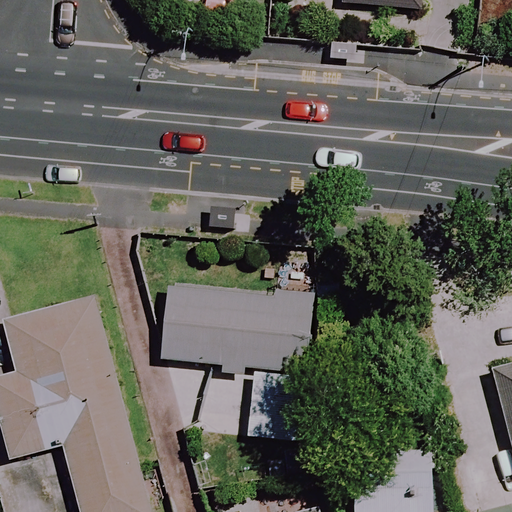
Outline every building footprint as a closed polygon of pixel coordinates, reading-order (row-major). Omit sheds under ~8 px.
[(343,0),(343,6),(422,14),(422,0),(343,0)] [(308,446),(311,299),(167,295),(165,365),(254,367),(252,444),(308,446)] [(150,511),(98,305),(7,328),(19,378),(0,382),(0,416),(11,462),(66,449),(81,511),(150,511)] [(511,511),(511,367),(495,371),(511,449),(511,511)] [(435,511),(433,455),(351,459),(353,511),(435,511)]
